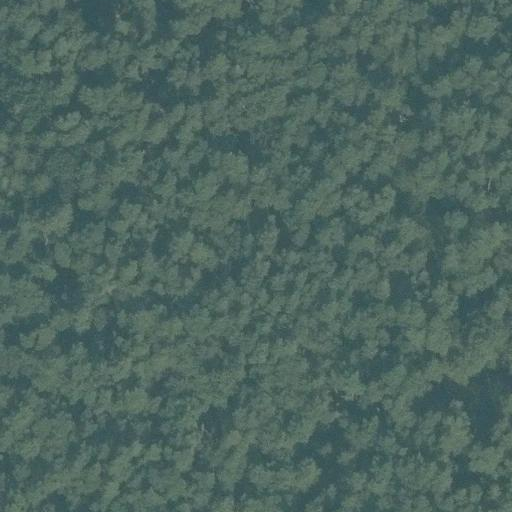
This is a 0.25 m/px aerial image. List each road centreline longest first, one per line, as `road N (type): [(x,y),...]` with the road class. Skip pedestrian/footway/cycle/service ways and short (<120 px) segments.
road 1 (track): [(488,511),(412,158)]
road 2 (track): [(55,0),(73,34),(115,44),(206,0)]
